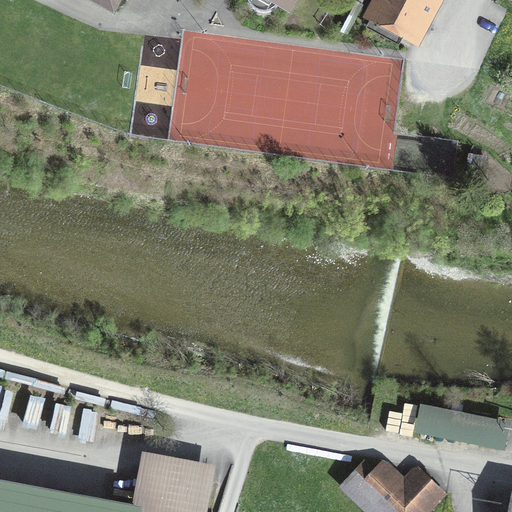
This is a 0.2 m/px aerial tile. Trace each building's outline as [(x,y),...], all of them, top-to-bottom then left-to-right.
[(116,0),(93,0),(111,10),(116,0)] [(288,8),(292,0),(248,0),(248,2),(256,11),(268,12),(276,8),(279,4),(288,8)] [(433,0),(382,0),(368,27),(395,42),(402,29),(414,36),(433,0)] [(511,425),(428,410),(423,438),(511,454),(511,449),(511,425)] [(148,448),(137,509),(153,511),(209,511),(219,461),(148,448)] [(374,474),(364,464),(343,486),(370,511),(421,511),(440,493),(418,472),(404,486),(382,466),(374,474)] [(0,483),(0,511),(136,511),(137,509),(0,483)]
